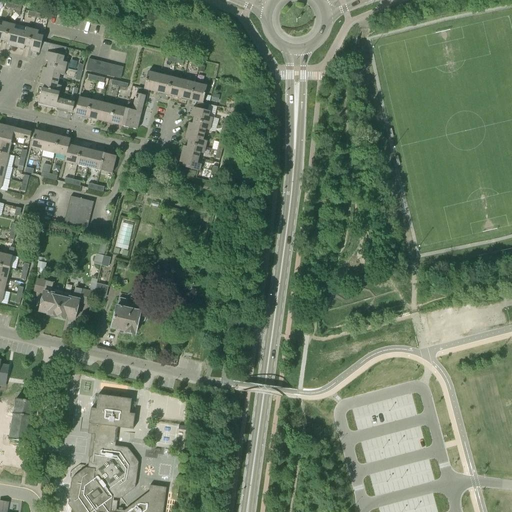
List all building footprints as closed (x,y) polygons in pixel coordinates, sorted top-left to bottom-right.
[(13,4),(12,9),(13,9),(12,13),(20,15),(22,6),(13,4)] [(5,41),(9,24),(3,22),(2,26),(0,25),(0,43),(1,44),(1,40),(5,41)] [(16,47),(20,30),(15,29),(16,25),(9,24),(5,41),(9,42),(8,45),(16,47)] [(28,47),(33,29),(26,28),(25,32),(20,30),(16,47),(24,49),(25,46),(28,47)] [(39,53),(40,51),(42,42),(43,36),(38,35),(39,31),(33,29),(28,47),(32,47),(31,51),(39,53)] [(45,60),(49,61),(66,65),(67,63),(63,61),(66,48),(49,44),(47,53),(45,60)] [(390,57),(378,58),(378,64),(363,65),(364,71),(390,70),(390,57)] [(95,60),(89,59),(86,70),(92,72),(95,60)] [(100,62),(95,60),(92,72),(98,73),(100,62)] [(64,75),(66,65),(49,61),(47,68),(44,67),(42,76),(59,80),(60,74),(64,75)] [(106,63),(100,62),(98,73),(103,75),(106,63)] [(112,65),(106,63),(103,75),(109,76),(112,65)] [(118,66),(112,65),(109,76),(115,77),(118,66)] [(124,67),(118,66),(115,77),(121,79),(124,67)] [(156,92),(160,75),(148,72),(144,89),(145,89),(156,92)] [(168,95),(172,77),(160,75),(156,92),(168,95)] [(57,85),(59,80),(42,76),(40,84),(43,84),(41,92),(59,96),(61,86),(57,85)] [(179,97),(183,80),(172,77),(168,95),(179,97)] [(191,100),(195,83),(183,80),(179,97),(191,100)] [(191,100),(202,103),(203,103),(207,86),(195,83),(191,100)] [(145,89),(144,89),(138,88),(133,107),(142,110),(143,106),(145,107),(148,96),(143,95),(145,89)] [(58,99),(59,96),(41,92),(39,103),(62,109),(62,111),(72,114),(75,103),(58,99)] [(87,118),(92,100),(79,97),(75,115),(87,118)] [(100,120),(104,103),(92,100),(87,118),(100,120)] [(112,123),(116,106),(104,103),(100,120),(112,123)] [(203,103),(202,103),(201,109),(193,107),(191,115),(195,116),(194,120),(211,124),(213,118),(209,117),(210,111),(208,111),(209,105),(203,103)] [(124,126),(128,109),(116,106),(112,123),(124,126)] [(137,129),(142,110),(133,107),(132,110),(128,109),(124,126),(137,129)] [(210,130),(211,124),(194,120),(193,123),(189,122),(187,131),(204,135),(205,129),(210,130)] [(0,140),(11,143),(13,137),(30,141),(32,129),(22,127),(21,129),(0,124),(0,140)] [(43,151),(47,133),(35,130),(31,148),(43,151)] [(203,140),(204,135),(187,131),(185,139),(189,140),(188,143),(205,147),(207,141),(203,140)] [(55,154),(59,136),(47,133),(43,151),(55,154)] [(66,156),(69,145),(71,139),(59,136),(55,154),(66,156)] [(0,152),(9,155),(11,143),(0,140),(0,152)] [(204,154),(205,147),(188,143),(187,147),(184,146),(182,154),(199,158),(200,153),(204,154)] [(77,165),(81,147),(69,145),(66,156),(65,162),(77,165)] [(88,168),(93,150),(81,147),(77,165),(88,168)] [(100,170),(104,153),(93,150),(88,168),(100,170)] [(0,165),(6,167),(9,155),(0,152),(0,165)] [(104,153),(100,170),(112,173),(116,156),(104,153)] [(197,163),(199,158),(182,154),(180,162),(183,163),(182,167),(200,171),(201,164),(197,163)] [(82,199),(71,196),(69,202),(81,205),(82,199)] [(94,202),(82,199),(81,205),(92,208),(94,202)] [(81,205),(69,202),(67,208),(79,211),(81,205)] [(92,208),(81,205),(79,211),(91,214),(92,208)] [(79,211),(67,208),(66,214),(78,217),(79,211)] [(91,214),(79,211),(78,217),(89,220),(91,214)] [(78,217),(66,214),(64,220),(76,223),(78,217)] [(89,220),(78,217),(76,223),(88,226),(89,220)] [(74,229),(76,223),(64,220),(63,226),(74,229)] [(88,226),(76,223),(74,229),(86,232),(88,226)] [(101,265),(103,256),(105,247),(106,247),(107,242),(101,241),(98,255),(96,254),(94,263),(101,265)] [(0,265),(10,268),(13,256),(8,255),(0,252),(0,265)] [(103,256),(101,265),(108,267),(110,258),(103,256)] [(46,266),(47,262),(37,261),(37,273),(41,273),(44,266),(46,266)] [(0,277),(7,279),(10,268),(0,265),(0,277)] [(178,269),(172,267),(170,275),(176,277),(178,269)] [(57,317),(62,292),(52,289),(53,283),(47,281),(47,280),(36,278),(33,292),(43,294),(39,312),(48,314),(47,315),(57,317)] [(62,292),(57,317),(65,319),(66,318),(75,320),(79,302),(91,305),(94,292),(82,288),(82,290),(75,288),(73,295),(62,292)] [(125,308),(127,299),(119,298),(117,306),(112,328),(125,331),(125,332),(135,335),(138,320),(142,321),(145,320),(146,314),(144,312),(140,311),(141,306),(132,304),(131,309),(125,308)] [(131,399),(98,395),(96,409),(91,408),(88,434),(95,435),(92,456),(89,458),(88,468),(86,467),(72,478),(68,504),(74,511),(163,511),(166,487),(150,485),(150,491),(124,511),(119,510),(116,509),(118,501),(112,500),(113,497),(121,499),(135,487),(139,462),(128,447),(115,446),(118,427),(133,429),(135,414),(130,413),(131,399)] [(11,429),(9,439),(28,442),(32,415),(33,412),(35,402),(23,400),(16,399),(11,429)] [(361,421),(360,409),(365,409),(364,403),(354,405),(356,422),(361,421)] [(0,501),(0,509),(9,511),(11,500),(1,498),(0,501)]
